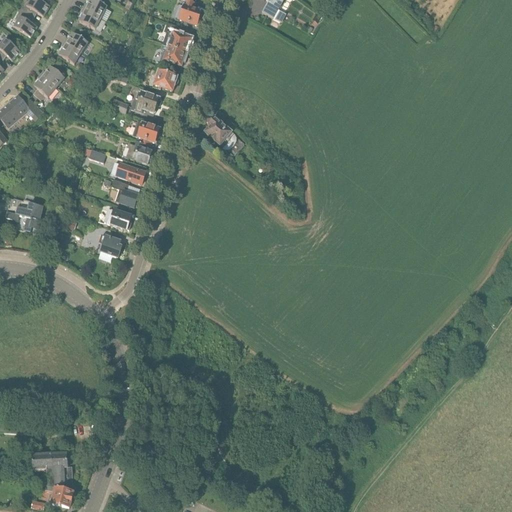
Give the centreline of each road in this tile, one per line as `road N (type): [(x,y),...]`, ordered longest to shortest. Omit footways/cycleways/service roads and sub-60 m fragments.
road 1 (residential): [(224,0),(130,287),(97,317)]
road 2 (unclassified): [(90,511),(123,404),(117,356),(97,317)]
